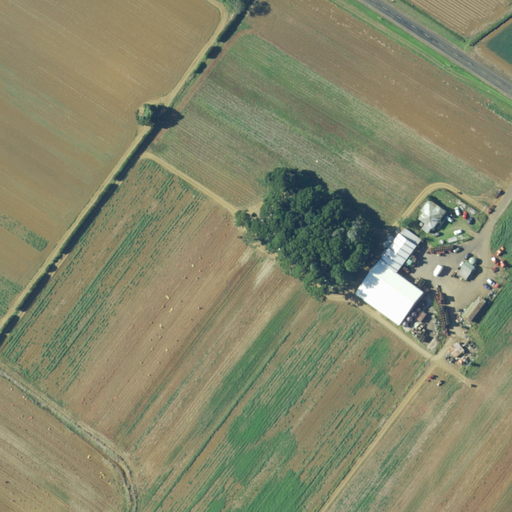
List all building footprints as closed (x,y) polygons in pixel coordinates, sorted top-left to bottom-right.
[(447,212),(431,200),(423,210),(426,212),(421,218),(428,223),(424,228),(430,233),(434,227),(436,228),(447,212)] [(422,239),(406,228),(359,293),(402,325),(426,292),(399,272),(422,239)] [(477,267),(468,260),(459,273),(468,279),(477,267)] [(484,299),(481,297),(477,301),(475,300),(464,316),(469,320),(484,299)] [(465,350),(458,341),(450,348),(456,356),(465,350)]
